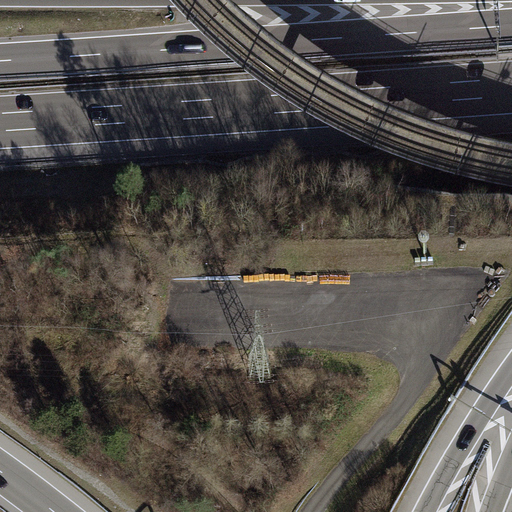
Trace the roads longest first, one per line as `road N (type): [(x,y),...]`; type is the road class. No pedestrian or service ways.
road 1 (motorway): [(0,122),(511,87)]
road 2 (motorway): [(511,27),(0,61)]
road 3 (motorway): [(511,369),(425,511)]
